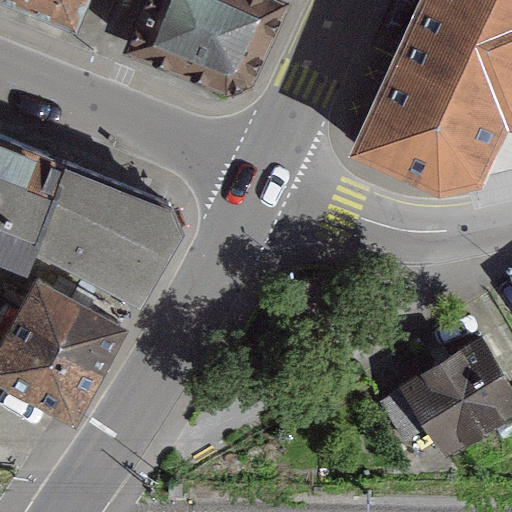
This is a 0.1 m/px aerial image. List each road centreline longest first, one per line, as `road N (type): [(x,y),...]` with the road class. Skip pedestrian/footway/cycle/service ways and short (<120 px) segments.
road 1 (tertiary): [(66,511),(263,179)]
road 2 (residential): [(0,72),(263,179)]
road 3 (residential): [(263,179),(397,232),(446,233),(511,218)]
road 4 (tertiary): [(263,179),(348,0)]
